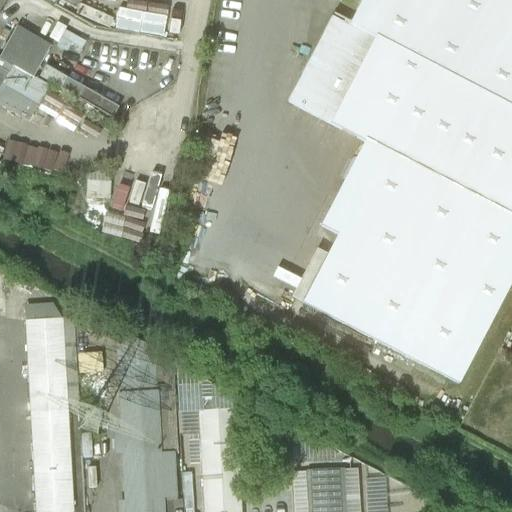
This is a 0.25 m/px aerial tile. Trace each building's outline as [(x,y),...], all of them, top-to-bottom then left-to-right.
[(58,0),(76,10),(81,0),(58,0)] [(335,238),(300,305),(456,386),(511,278),(511,0),(359,0),(345,27),(331,20),(287,104),(362,143),(317,228),(335,238)] [(0,59),(0,60),(7,64),(34,79),(52,47),(18,28),(0,59)] [(48,88),(34,79),(7,64),(0,77),(0,107),(29,123),(48,88)] [(68,79),(47,67),(41,78),(62,90),(68,79)] [(118,108),(84,90),(78,101),(112,119),(118,108)] [(26,146),(19,145),(11,150),(9,158),(14,165),(23,167),(30,162),(32,154),(26,146)] [(46,161),(35,158),(33,165),(43,168),(46,161)] [(142,231),(110,218),(109,201),(110,183),(113,170),(84,178),(87,182),(86,200),(82,211),(100,219),(96,232),(136,248),(142,231)] [(15,179),(9,191),(28,201),(34,188),(15,179)] [(24,307),(25,323),(62,320),(52,305),(24,307)] [(35,511),(72,511),(66,407),(62,320),(25,323),(35,511)] [(73,320),(62,320),(66,407),(78,406),(73,320)] [(115,331),(117,368),(150,366),(153,350),(115,331)] [(175,361),(157,352),(154,366),(155,392),(160,454),(173,454),(173,455),(176,455),(171,377),(176,377),(175,369),(175,361)] [(155,392),(154,366),(150,366),(117,368),(119,394),(155,392)] [(247,406),(175,369),(176,377),(179,439),(200,437),(200,442),(187,443),(188,467),(201,466),(204,509),(203,511),(240,511),(240,507),(240,497),(252,497),(247,406)] [(160,454),(155,392),(119,394),(126,511),(163,511),(162,501),(176,500),(173,455),(173,454),(160,454)] [(278,423),(262,414),(265,479),(281,478),(278,423)] [(320,445),(295,446),(296,462),(334,460),(333,452),(320,445)] [(359,511),(356,470),(290,473),(292,511),(359,511)] [(193,511),(191,474),(181,475),(183,499),(183,511),(193,511)] [(385,511),(383,478),(364,479),(365,511),(385,511)] [(183,511),(183,499),(176,500),(162,501),(163,511),(183,511)]
